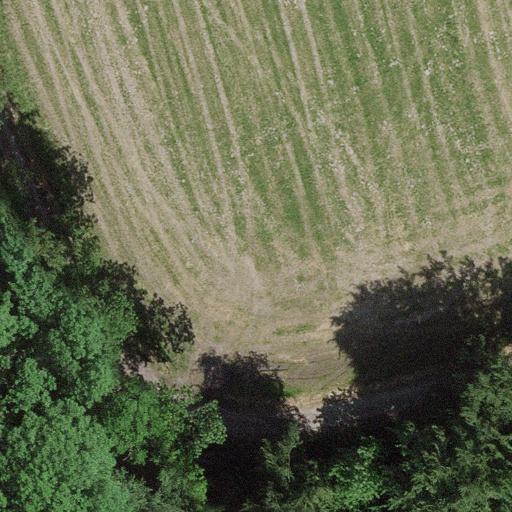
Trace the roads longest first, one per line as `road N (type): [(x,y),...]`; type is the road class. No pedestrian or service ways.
road 1 (track): [(511,367),(378,401),(194,423),(142,468),(86,483),(0,479)]
road 2 (unclassified): [(0,20),(144,305),(194,423)]
